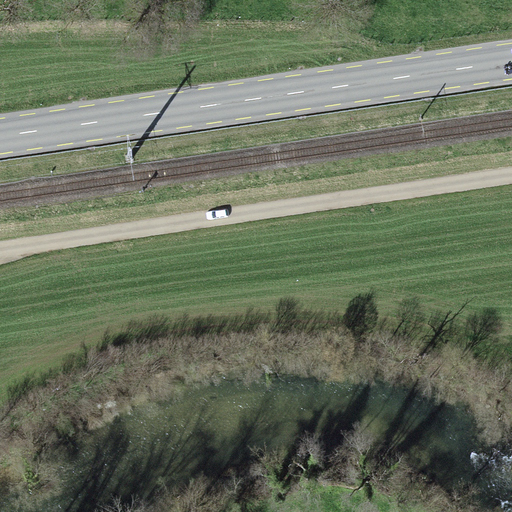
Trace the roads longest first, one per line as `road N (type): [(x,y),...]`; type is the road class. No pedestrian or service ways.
road 1 (unclassified): [(0,253),(511,176)]
road 2 (primary): [(0,136),(511,61)]
